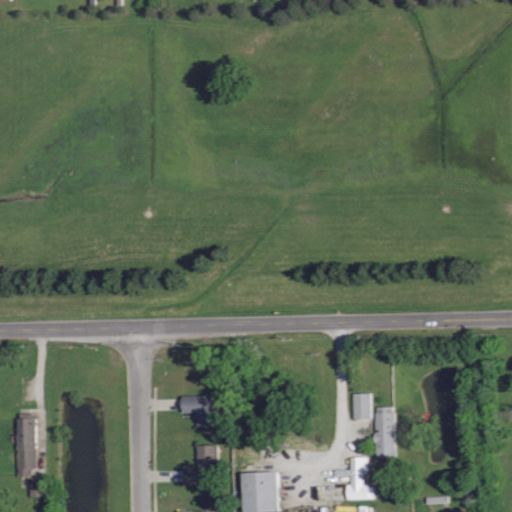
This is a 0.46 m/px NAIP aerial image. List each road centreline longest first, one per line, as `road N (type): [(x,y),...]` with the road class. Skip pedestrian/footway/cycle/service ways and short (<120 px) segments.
road 1 (tertiary): [(0,329),(511,317)]
road 2 (residential): [(133,326),(142,511)]
